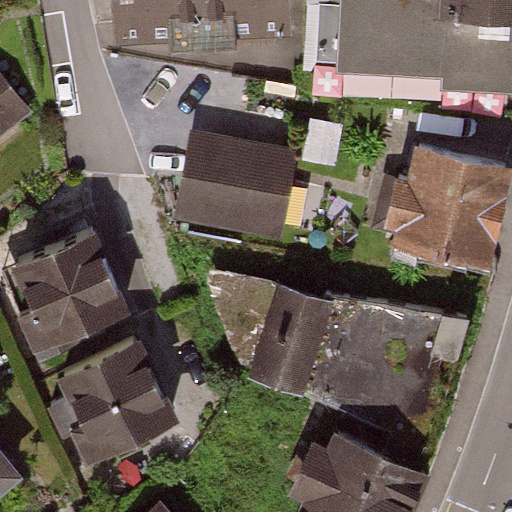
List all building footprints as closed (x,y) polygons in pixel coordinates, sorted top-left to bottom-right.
[(283,0),(108,0),(110,30),(284,22),(283,0)] [(511,77),(511,0),(330,0),(329,59),(434,61),(434,76),(511,77)] [(0,134),(28,112),(0,76),(0,134)] [(278,222),(293,150),(191,129),(176,201),(278,222)] [(498,170),(407,145),(385,223),(476,248),(498,170)] [(91,219),(8,250),(39,332),(122,301),(91,219)] [(327,290),(272,272),(241,363),(297,382),(327,290)] [(135,330),(55,362),(87,441),(167,409),(135,330)] [(398,511),(417,470),(319,427),(280,511),(398,511)] [(0,468),(9,461),(0,449),(0,468)] [(170,511),(157,497),(139,511),(170,511)]
